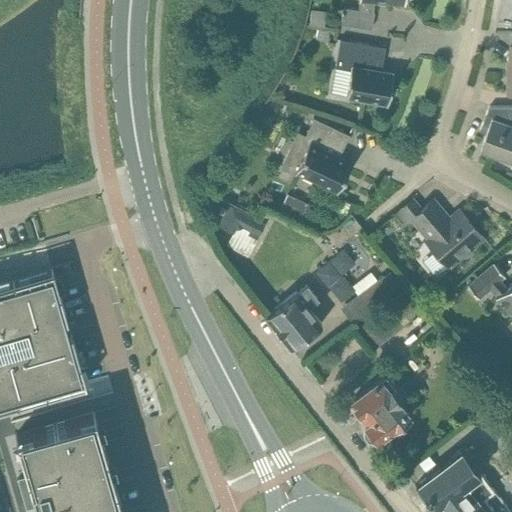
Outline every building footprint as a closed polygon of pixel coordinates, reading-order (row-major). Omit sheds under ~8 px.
[(0,0),(0,23),(31,0),(0,0)] [(344,7),(341,24),(372,29),(374,15),(374,12),(373,12),(374,1),(405,3),(405,0),(359,0),(358,9),(344,7)] [(325,9),(311,8),(310,22),(324,23),(325,9)] [(346,95),(387,102),(393,73),(381,71),(385,47),(340,39),(335,67),(351,70),(346,95)] [(268,95),(259,107),(270,115),(279,103),(268,95)] [(481,150),(511,161),(511,106),(489,106),(482,126),(489,128),(481,150)] [(282,167),(295,173),(297,171),(337,190),(351,162),(339,157),(349,134),(314,117),(305,135),(298,132),(282,167)] [(428,237),(425,239),(448,267),(482,238),(490,247),(491,246),(459,210),(447,221),(443,216),(445,214),(432,199),(420,209),(411,198),(395,212),(405,224),(412,218),(428,237)] [(228,205),(218,226),(234,234),(236,229),(243,227),(250,231),(258,235),(264,223),(257,219),(228,205)] [(329,261),(315,272),(340,301),(354,289),(342,274),(356,262),(344,248),(329,261)] [(511,282),(506,288),(499,280),(504,276),(494,263),(468,285),(478,298),(490,288),(497,295),(495,296),(511,316),(511,282)] [(53,268),(0,283),(0,408),(86,383),(53,268)] [(395,290),(394,288),(401,283),(391,270),(384,276),(383,274),(340,307),(352,323),(395,290)] [(265,317),(290,348),(306,336),(321,324),(307,306),(317,298),(306,285),(297,293),(296,292),(265,317)] [(370,319),(362,325),(377,345),(384,339),(412,319),(410,317),(422,308),(406,287),(392,297),(394,299),(370,319)] [(366,423),(364,425),(377,441),(392,428),(410,415),(399,401),(403,398),(385,375),(365,389),(350,402),(366,423)] [(0,511),(37,511),(0,382),(0,511)] [(123,511),(94,412),(15,435),(27,476),(22,477),(31,508),(36,507),(37,511),(123,511)] [(436,507),(440,511),(453,511),(489,483),(462,449),(415,485),(434,509),(436,507)] [(511,511),(492,487),(489,483),(453,511),(511,511)]
